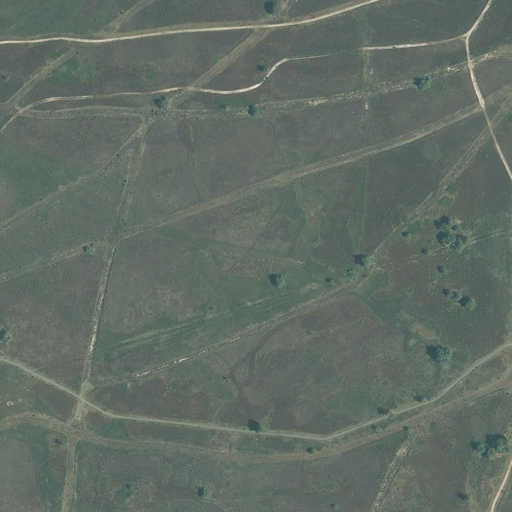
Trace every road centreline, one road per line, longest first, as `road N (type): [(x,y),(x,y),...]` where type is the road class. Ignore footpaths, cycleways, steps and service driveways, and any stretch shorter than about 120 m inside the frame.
road 1 (unknown): [(466,35),(288,58),(259,84),(226,91),(54,97),(22,109),(0,132)]
road 2 (track): [(374,0),(271,26),(0,43)]
road 3 (unknown): [(511,175),(473,80),(466,35)]
